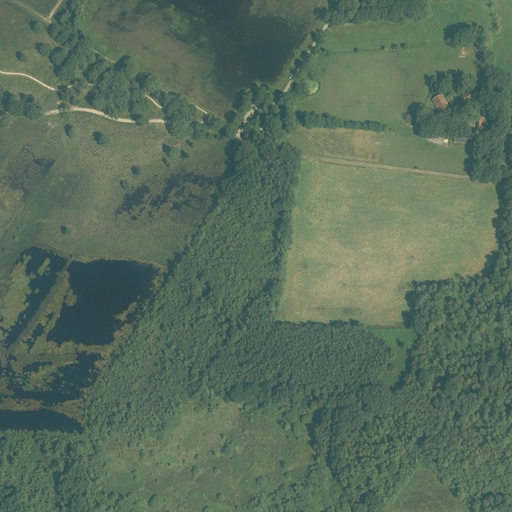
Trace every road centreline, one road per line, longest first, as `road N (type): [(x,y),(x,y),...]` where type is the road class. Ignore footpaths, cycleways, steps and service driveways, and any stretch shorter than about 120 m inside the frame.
road 1 (track): [(235,137),(207,122),(127,122),(78,109),(47,114),(23,105),(0,118)]
road 2 (track): [(250,147),(474,175)]
road 3 (unclassified): [(235,137),(250,147),(343,0)]
